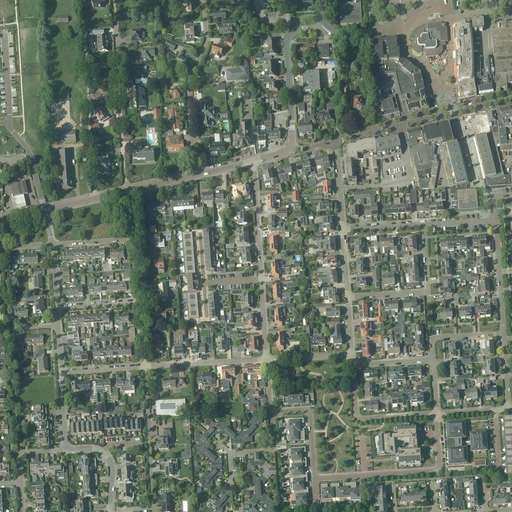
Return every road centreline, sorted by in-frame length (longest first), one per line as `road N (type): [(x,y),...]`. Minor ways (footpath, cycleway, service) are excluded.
road 1 (track): [(94,198),(81,0)]
road 2 (residential): [(334,141),(511,97)]
road 3 (residential): [(436,413),(440,459),(433,471),(315,479)]
road 4 (residential): [(196,175),(187,81),(203,38),(203,0)]
road 5 (residential): [(347,298),(426,291),(423,224)]
road 6 (residential): [(152,508),(142,368)]
road 7 (residential): [(238,511),(227,461),(230,452),(272,448),(270,412)]
road 8 (residential): [(142,368),(266,360)]
